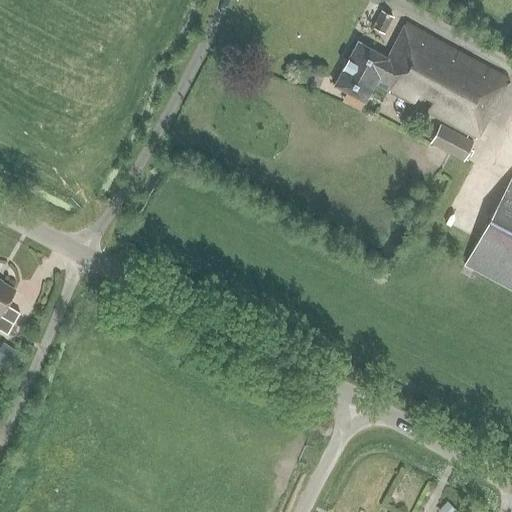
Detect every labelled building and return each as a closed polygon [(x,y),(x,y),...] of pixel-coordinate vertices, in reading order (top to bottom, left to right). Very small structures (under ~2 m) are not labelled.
[(393,16),(380,10),(371,28),(383,34),(393,16)] [(398,49),(393,59),(360,41),(336,86),(366,102),(377,84),(391,91),(391,92),(416,106),(416,105),(413,104),(423,86),(439,95),(430,113),(427,111),(427,112),(477,139),(510,79),(406,23),(394,47),(398,49)] [(475,142),(441,123),(431,142),(465,160),(475,142)] [(511,172),(500,193),(465,262),(511,287),(511,172)] [(0,282),(0,330),(6,333),(18,311),(4,304),(11,289),(0,282)] [(4,344),(0,350),(0,363),(7,368),(17,352),(4,344)] [(453,511),(456,509),(447,500),(436,511),(437,511),(453,511)]
